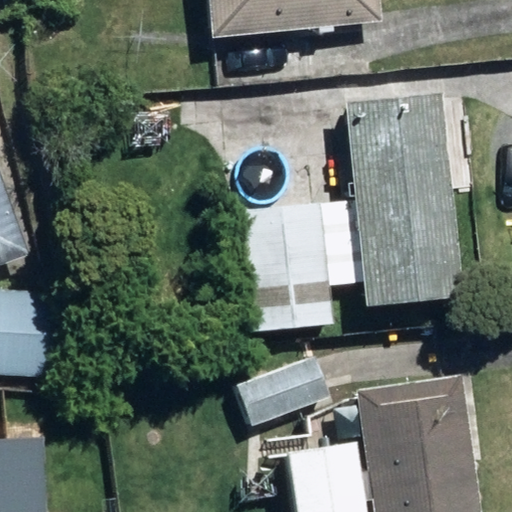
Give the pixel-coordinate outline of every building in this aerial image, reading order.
[(202,0),(207,43),(379,25),(376,0),(202,0)] [(234,210),(246,336),(329,329),(324,254),(356,252),(362,311),(459,303),(447,169),(464,168),(458,101),(441,103),(440,95),(340,105),(350,209),(318,213),(317,203),(234,210)] [(0,264),(25,255),(0,185),(0,264)] [(332,264),(333,298),(352,297),(351,264),(332,264)] [(0,378),(55,382),(59,294),(0,292),(0,378)] [(232,389),(250,432),(329,400),(312,356),(232,389)] [(350,395),(367,511),(478,511),(458,380),(350,395)] [(0,430),(0,511),(45,511),(42,429),(0,430)]
